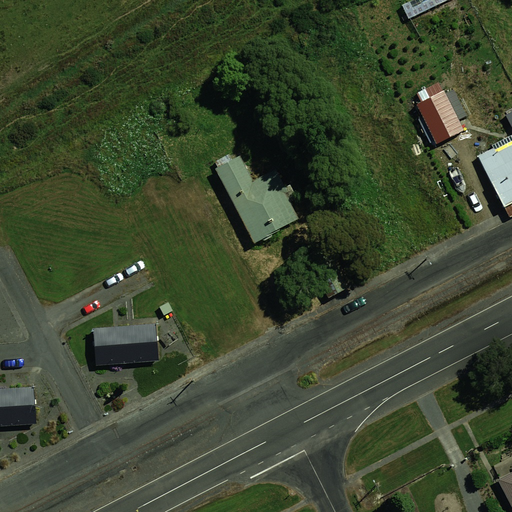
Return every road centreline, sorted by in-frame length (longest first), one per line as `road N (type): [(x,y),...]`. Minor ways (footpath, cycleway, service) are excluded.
road 1 (residential): [(0,497),(511,235)]
road 2 (secondary): [(511,314),(293,427)]
road 3 (secondary): [(293,427),(131,511)]
